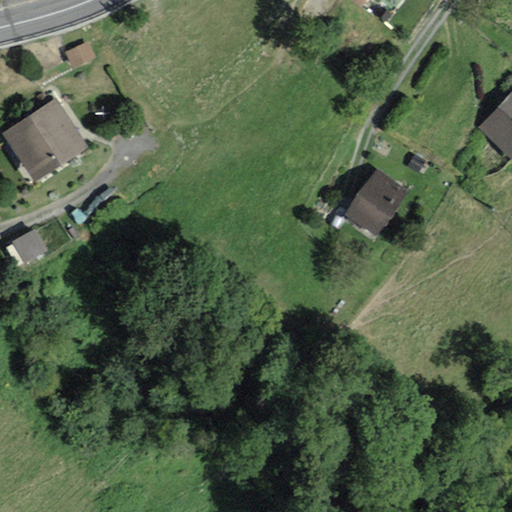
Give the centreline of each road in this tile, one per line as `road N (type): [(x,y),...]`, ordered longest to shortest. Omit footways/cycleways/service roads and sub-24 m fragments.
road 1 (track): [(354,173),(366,127),(451,0)]
road 2 (residential): [(0,228),(55,210),(115,171),(130,150)]
